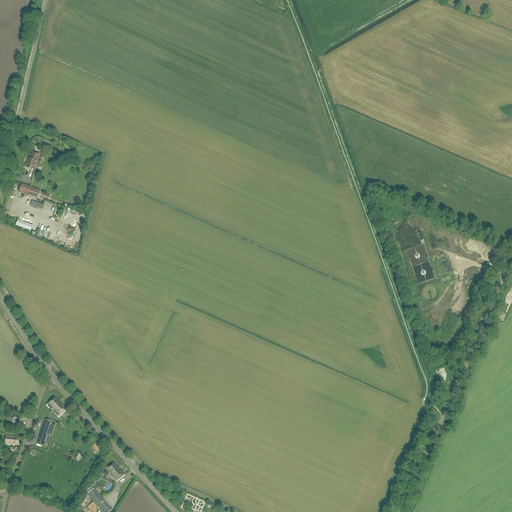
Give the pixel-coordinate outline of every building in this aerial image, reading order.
[(39,154),(33,152),(31,159),(28,159),(27,164),(26,164),(26,167),(26,168),(35,170),(37,161),(39,154)] [(31,188),(22,185),(19,193),(28,196),(37,200),(39,194),(30,190),(31,188)] [(452,273),(448,262),(442,265),(446,275),(452,273)] [(62,404),(61,405),(54,398),(47,405),(51,410),(52,409),(54,411),(54,412),(59,417),(67,409),(62,404)] [(1,417),(12,422),(14,418),(3,413),(1,417)] [(51,422),(46,420),(39,440),(45,442),(51,422)] [(20,438),(6,436),(5,444),(19,445),(20,438)] [(106,471),(103,474),(106,478),(110,475),(115,482),(125,475),(121,470),(119,471),(113,464),(105,470),(106,471)] [(115,488),(113,483),(105,486),(107,492),(115,488)] [(112,511),(94,489),(87,494),(101,511),(111,511),(112,511)]
